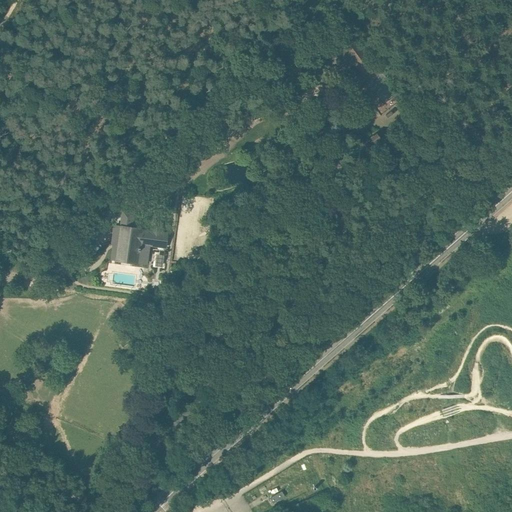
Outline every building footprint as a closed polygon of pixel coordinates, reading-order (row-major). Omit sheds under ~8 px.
[(380,115),(401,100),(397,94),(387,80),(388,79),(382,72),(381,73),(352,33),(338,43),(342,49),(336,53),(347,70),(354,65),(367,83),(356,91),(364,102),(368,100),(380,115)] [(293,61),(291,74),(304,75),(304,74),(306,62),(293,61)] [(201,143),(227,126),(217,111),(191,128),(201,143)] [(114,228),(112,244),(114,244),(113,250),(115,250),(114,260),(141,263),(147,264),(149,247),(166,248),(168,231),(162,230),(163,221),(153,220),(152,229),(133,227),(135,211),(121,209),(119,228),(114,228)] [(270,498),(273,503),(285,496),(282,491),(270,498)]
